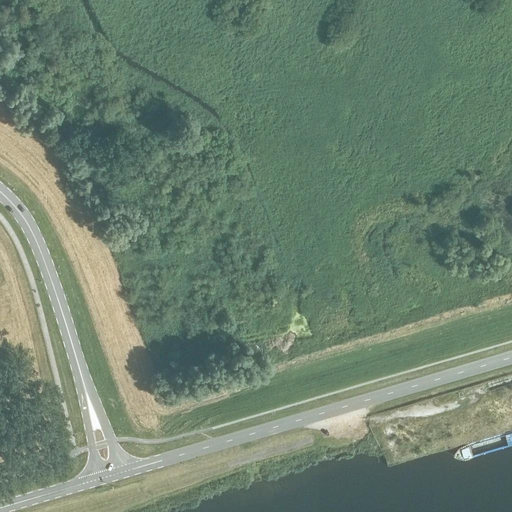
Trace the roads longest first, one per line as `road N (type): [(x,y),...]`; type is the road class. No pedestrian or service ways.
road 1 (unclassified): [(124,471),(511,358)]
road 2 (primary): [(0,191),(36,240),(84,385)]
